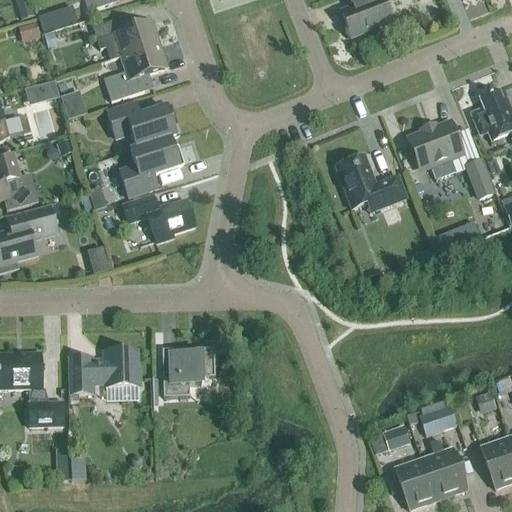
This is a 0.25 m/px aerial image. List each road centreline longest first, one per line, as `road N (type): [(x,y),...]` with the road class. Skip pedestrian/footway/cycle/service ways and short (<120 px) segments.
road 1 (residential): [(345,511),(348,451),(295,307),(211,303)]
road 2 (residential): [(211,303),(0,308)]
road 3 (residential): [(511,27),(332,96)]
road 4 (residential): [(243,131),(211,303)]
road 5 (residential): [(243,131),(208,84),(182,0)]
